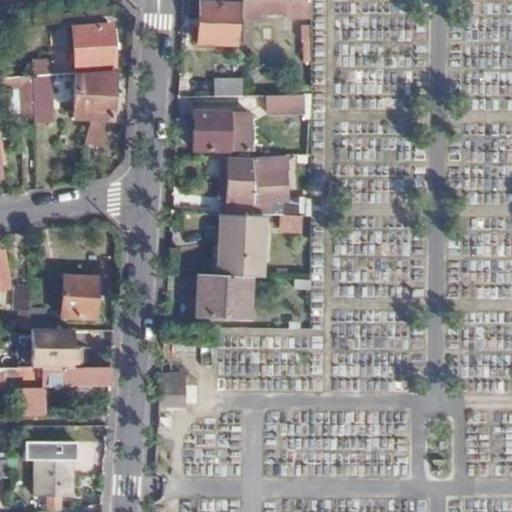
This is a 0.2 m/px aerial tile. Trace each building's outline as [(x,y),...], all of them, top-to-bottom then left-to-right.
[(307,0),(242,0),(243,22),(260,22),(260,16),(285,16),(285,22),(308,22),(307,0)] [(233,43),(234,12),(198,10),(197,42),(233,43)] [(112,64),(110,25),(73,25),(75,66),(112,64)] [(33,74),(53,73),(52,58),(33,59),(33,74)] [(110,121),(113,69),(83,71),(74,72),(72,119),(90,120),(88,146),(101,146),(102,122),(110,121)] [(34,108),(34,123),(54,122),(53,73),(33,74),(33,106),(34,108)] [(21,108),(34,108),(33,106),(33,74),(23,75),(5,76),(5,87),(21,87),(21,108)] [(216,81),(215,96),(242,96),(242,81),(216,81)] [(300,113),(300,95),(267,95),(267,113),(300,113)] [(247,149),(248,111),(193,110),(192,149),(247,149)] [(278,200),(279,197),(279,172),(286,172),(286,159),(250,159),(250,200),(278,200)] [(277,215),(303,215),(303,197),(279,197),(278,200),(277,215)] [(256,276),(262,276),(264,215),(221,213),(219,275),(256,276)] [(219,275),(208,274),(207,299),(203,299),(202,318),(254,319),(256,276),(219,275)] [(93,317),(96,277),(62,275),(59,315),(93,317)] [(16,329),(28,329),(29,310),(30,299),(18,298),(16,329)] [(29,310),(28,329),(31,329),(36,329),(42,329),(44,310),(29,310)] [(31,329),(31,369),(42,368),(48,368),(72,368),(72,348),(72,329),(42,329),(36,329),(31,329)] [(72,348),(72,368),(81,367),(81,348),(72,348)] [(42,384),(109,384),(111,367),(81,367),(72,368),(48,368),(42,368),(42,377),(42,384)] [(4,377),(42,377),(42,368),(31,369),(4,369),(4,377)] [(159,376),(157,406),(182,407),(184,377),(159,376)] [(22,414),(43,414),(43,390),(21,391),(22,414)] [(156,417),(155,432),(165,432),(166,417),(156,417)] [(45,511),(59,510),(60,496),(68,496),(71,457),(68,458),(68,445),(36,445),(34,495),(46,495),(45,511)]
